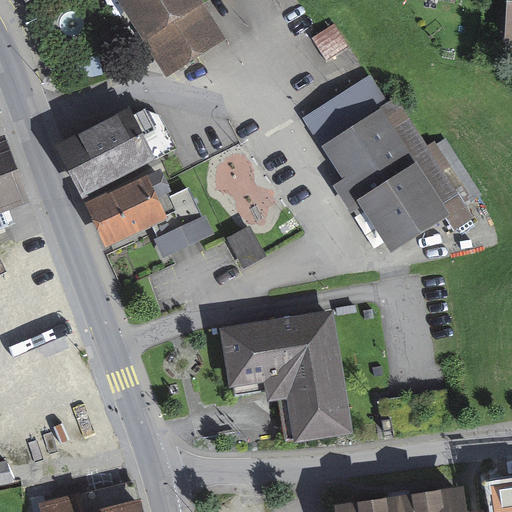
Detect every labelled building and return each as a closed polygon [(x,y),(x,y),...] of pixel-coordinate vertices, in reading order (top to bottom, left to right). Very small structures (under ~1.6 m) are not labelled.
[(20,0),(22,2),(25,0),(114,0),(164,78),(226,41),(200,0),(20,0)] [(313,37),(326,59),(349,46),(336,24),(313,37)] [(374,76),(307,118),(342,174),(393,254),(460,212),(374,76)] [(133,107),(59,145),(87,198),(161,160),(133,107)] [(0,219),(29,208),(3,143),(0,143),(0,219)] [(164,170),(87,204),(108,251),(152,231),(164,257),(217,233),(209,215),(205,216),(192,186),(175,194),(164,170)] [(250,228),(228,239),(244,270),(266,259),(250,228)] [(329,320),(226,336),(235,394),(271,389),(273,400),(283,398),(290,441),(346,432),(329,320)] [(0,485),(13,484),(11,463),(0,463),(0,485)] [(44,503),(46,511),(141,511),(137,497),(80,511),(76,495),(44,503)] [(460,511),(458,497),(359,511),(460,511)]
